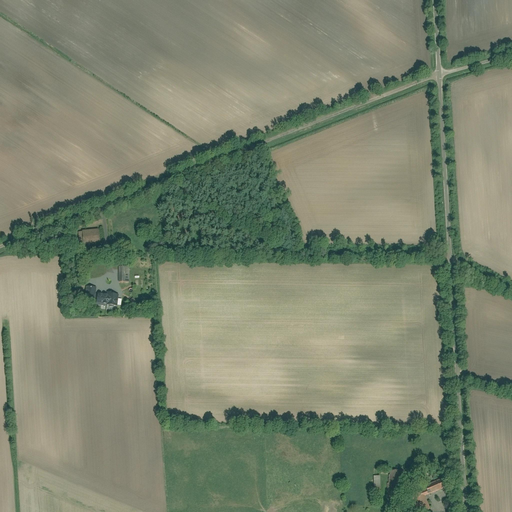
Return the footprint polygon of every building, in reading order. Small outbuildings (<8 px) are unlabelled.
[(99,242),(98,229),(81,230),(81,231),(78,232),(79,244),(83,243),(83,244),(99,242)] [(129,267),(118,266),(118,282),(129,282),(129,267)] [(95,299),(96,287),(86,286),(84,298),(95,299)] [(107,294),(96,293),(95,303),(108,305),(108,306),(114,307),(114,306),(117,306),(118,294),(107,293),(107,294)] [(138,303),(132,298),(128,302),(134,308),(138,303)] [(402,472),(390,472),(391,500),(403,500),(402,472)] [(444,489),(441,481),(421,489),(423,492),(425,498),(444,489)] [(423,492),(412,497),(419,511),(425,511),(430,510),(425,498),(423,492)]
